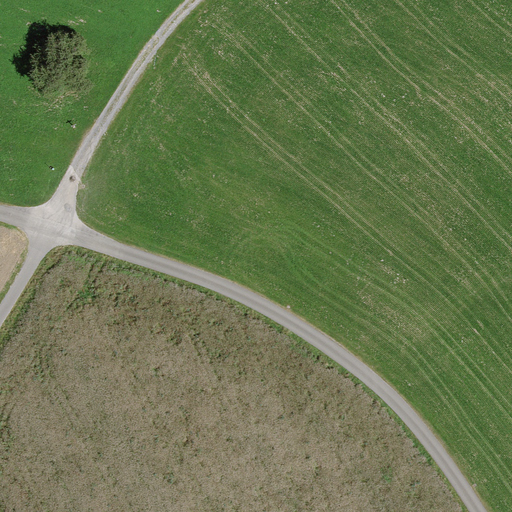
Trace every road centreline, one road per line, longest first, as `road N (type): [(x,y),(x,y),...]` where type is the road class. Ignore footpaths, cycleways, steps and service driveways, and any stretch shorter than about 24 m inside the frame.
road 1 (unclassified): [(0,212),(236,292),(290,320),(391,397),(477,511)]
road 2 (track): [(195,0),(104,114),(48,227)]
